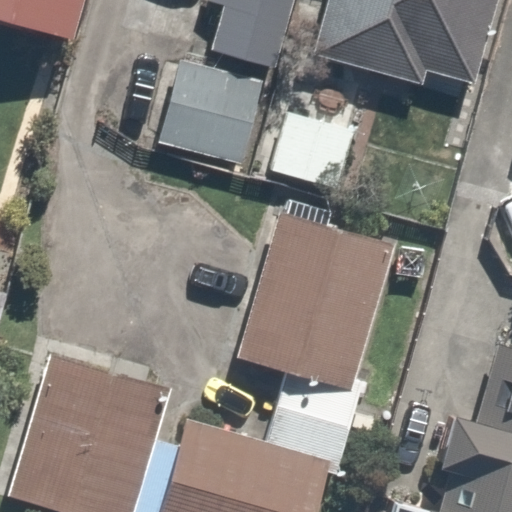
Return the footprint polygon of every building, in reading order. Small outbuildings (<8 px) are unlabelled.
[(0,0),(0,4),(58,21),(64,0),(0,0)] [(215,0),(206,36),(272,52),(284,0),(215,0)] [(418,66),(460,77),(480,0),(320,0),(306,50),(414,79),(418,66)] [(235,155),(252,68),(167,51),(150,139),(235,155)] [(352,86),(278,71),(260,162),(334,177),(352,86)] [(222,345),(275,361),(252,436),(179,414),(172,436),(146,428),(163,371),(43,335),(0,477),(0,493),(63,511),(306,511),(321,461),(333,465),(359,379),(347,375),(387,241),(264,204),(222,345)] [(511,511),(511,338),(480,330),(460,411),(434,404),(423,450),(456,458),(446,501),(383,486),(376,511),(511,511)]
